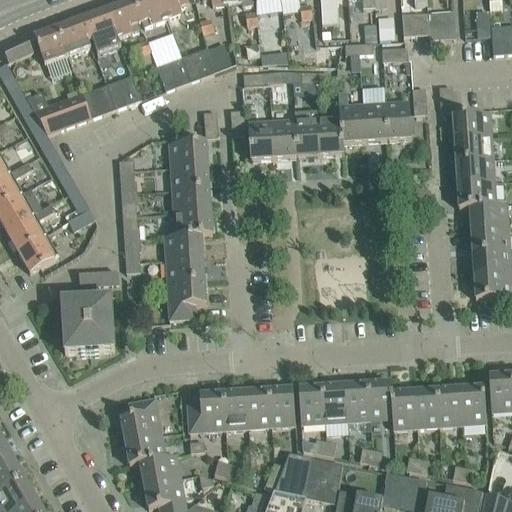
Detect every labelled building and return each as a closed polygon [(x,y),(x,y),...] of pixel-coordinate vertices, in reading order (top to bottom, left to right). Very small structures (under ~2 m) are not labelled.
[(168,23),(158,0),(142,0),(132,4),(141,26),(151,22),(153,28),(168,23)] [(196,6),(193,0),(158,0),(168,23),(182,18),(180,11),(188,8),(196,6)] [(229,8),(227,0),(202,0),(203,5),(212,4),(213,10),(229,8)] [(227,0),(229,8),(242,6),(243,10),(253,9),(251,0),(227,0)] [(348,0),(320,0),(322,29),(339,28),(337,1),(348,1),(348,0)] [(374,0),(348,0),(348,1),(348,3),(363,2),(364,13),(375,12),(374,0)] [(386,0),(377,0),(374,0),(375,12),(388,11),(386,0)] [(428,9),(427,0),(414,0),(415,10),(428,9)] [(141,26),(132,4),(107,13),(118,42),(132,36),(130,30),(141,26)] [(299,10),(301,23),(312,21),(310,9),(299,10)] [(118,42),(107,13),(82,22),(90,45),(92,44),(98,59),(121,50),(118,42)] [(258,29),(256,16),(245,18),(247,30),(258,29)] [(430,45),(456,43),(455,17),(428,19),(429,40),(430,45)] [(403,20),(403,21),(404,41),(429,40),(428,19),(403,20)] [(90,45),(82,22),(57,31),(68,60),(82,55),(79,49),(90,45)] [(203,39),(214,36),(210,23),(200,26),(203,39)] [(364,29),(365,47),(377,47),(377,29),(364,29)] [(507,59),(505,30),(492,31),(493,60),(507,59)] [(68,60),(57,31),(34,40),(45,69),(68,60)] [(488,32),(478,33),(478,40),(488,40),(488,32)] [(172,36),(148,45),(151,55),(151,56),(153,60),(155,66),(157,72),(182,62),(178,51),(172,36)] [(33,57),(27,43),(3,54),(9,68),(33,57)] [(153,60),(151,56),(151,55),(148,45),(147,43),(137,47),(145,69),(155,66),(153,60)] [(224,46),(207,53),(214,77),(233,70),(224,46)] [(259,48),(247,50),(249,64),(261,63),(259,48)] [(372,48),(359,49),(360,59),(372,59),(372,48)] [(360,59),(359,49),(345,49),(345,60),(360,59)] [(408,65),(408,52),(382,53),(383,66),(408,65)] [(214,77),(207,53),(182,62),(191,86),(214,77)] [(287,57),(275,59),(277,70),(289,70),(287,57)] [(182,62),(157,72),(159,77),(166,96),(191,86),(182,62)] [(13,79),(7,68),(0,72),(0,78),(3,84),(13,79)] [(283,76),(269,77),(270,88),(283,87),(283,76)] [(314,87),(315,77),(301,76),(301,87),(314,87)] [(270,88),(269,77),(244,79),(245,92),(270,90),(270,88)] [(329,78),(315,77),(314,87),(328,88),(329,78)] [(18,89),(13,79),(3,84),(9,94),(18,89)] [(132,81),(107,90),(116,114),(141,105),(132,81)] [(24,99),(18,89),(9,94),(15,105),(24,99)] [(116,114),(107,90),(83,99),(84,103),(91,122),(116,114)] [(454,116),(452,91),(439,92),(441,117),(454,116)] [(425,93),(413,94),(412,94),(414,119),(427,118),(425,93)] [(91,122),(84,103),(83,99),(49,111),(42,98),(28,104),(38,120),(48,138),(91,122)] [(30,110),(24,99),(15,105),(21,115),(30,110)] [(409,106),(384,108),(387,145),(412,143),(409,106)] [(387,145),(384,108),(362,109),(364,146),(387,145)] [(364,146),(362,109),(339,111),(340,121),(341,121),(343,148),(364,146)] [(36,120),(30,110),(21,115),(27,125),(36,120)] [(244,115),(243,115),(231,116),(233,141),(245,140),(244,115)] [(219,142),(218,129),(217,117),(204,118),(206,143),(219,142)] [(453,121),(455,145),(492,143),(490,118),(453,121)] [(42,130),(36,120),(27,125),(33,136),(42,130)] [(344,159),(343,148),(341,121),(340,121),(318,123),(320,160),(344,159)] [(320,160),(318,123),(296,124),(298,162),(320,160)] [(298,162),(296,124),(273,126),(276,163),(298,162)] [(276,163),(273,126),(249,128),(251,165),(276,163)] [(48,140),(42,130),(33,136),(39,146),(48,140)] [(54,151),(48,140),(39,146),(45,156),(54,151)] [(493,165),(492,143),(455,145),(456,167),(493,165)] [(169,149),(171,172),(208,170),(207,147),(169,149)] [(60,161),(54,151),(45,156),(51,166),(60,161)] [(0,183),(11,177),(0,158),(0,183)] [(66,171),(60,161),(51,166),(57,177),(66,171)] [(133,165),(119,166),(120,177),(134,176),(133,165)] [(495,189),(493,165),(456,167),(458,191),(495,189)] [(0,211),(23,199),(15,184),(32,175),(28,167),(11,177),(0,183),(0,211)] [(210,193),(208,170),(171,172),(172,195),(210,193)] [(72,182),(66,171),(57,177),(63,187),(72,182)] [(135,197),(135,185),(134,176),(120,177),(121,198),(135,197)] [(78,192),(72,182),(63,187),(69,197),(78,192)] [(496,209),(495,189),(458,191),(459,213),(470,213),(496,211),(496,209)] [(84,202),(78,192),(69,197),(75,208),(84,202)] [(211,215),(210,193),(172,195),(174,217),(211,215)] [(137,222),(135,197),(121,198),(123,222),(137,222)] [(35,219),(23,199),(0,211),(0,224),(6,235),(35,219)] [(90,213),(84,202),(75,208),(81,218),(90,213)] [(46,240),(39,227),(57,216),(52,209),(35,219),(6,235),(18,256),(46,240)] [(507,209),(496,209),(496,211),(470,213),(472,237),(509,235),(507,209)] [(95,222),(90,213),(81,218),(78,219),(84,229),(95,222)] [(213,240),(211,215),(174,217),(175,240),(176,241),(202,239),(202,240),(213,240)] [(84,229),(78,219),(63,228),(68,238),(84,229)] [(138,243),(137,222),(123,222),(124,243),(138,243)] [(510,257),(509,235),(472,237),(473,259),(510,257)] [(203,262),(202,240),(202,239),(176,241),(175,240),(165,241),(166,265),(203,262)] [(59,261),(46,240),(18,256),(31,277),(59,261)] [(140,267),(138,243),(124,243),(126,268),(140,267)] [(511,279),(510,257),(473,259),(475,282),(511,279)] [(205,285),(203,262),(166,265),(168,288),(205,285)] [(141,277),(140,267),(126,268),(127,278),(141,277)] [(511,301),(511,283),(511,279),(475,282),(476,304),(511,301)] [(206,309),(205,285),(168,288),(170,324),(196,323),(196,310),(206,309)] [(66,357),(115,355),(112,302),(93,303),(93,296),(81,297),(81,304),(62,305),(66,357)] [(511,417),(511,378),(489,380),(491,400),(492,419),(511,417)] [(392,387),(368,388),(370,427),(392,425),(393,425),(391,398),(393,397),(392,387)] [(370,427),(368,388),(346,390),(349,428),(370,427)] [(349,428),(346,390),(323,392),(326,430),(349,428)] [(484,391),(460,393),(462,431),(487,430),(484,391)] [(326,430),(323,392),(299,393),(301,431),(326,430)] [(296,432),(293,393),(269,395),(272,433),(296,432)] [(462,431),(460,393),(437,395),(439,433),(462,431)] [(272,433),(269,395),(248,396),(251,435),(272,433)] [(439,433),(437,395),(416,396),(418,434),(439,433)] [(251,435),(248,396),(225,398),(227,436),(251,435)] [(416,396),(393,397),(391,398),(393,425),(392,425),(393,436),(418,434),(416,396)] [(227,436),(225,398),(200,399),(201,410),(188,411),(190,439),(227,436)] [(163,442),(159,423),(156,404),(130,408),(132,421),(121,423),(126,449),(163,442)] [(167,465),(163,442),(126,449),(130,470),(141,468),(141,470),(167,465)] [(0,471),(14,463),(3,444),(0,445),(0,471)] [(324,458),(326,446),(318,444),(315,457),(324,458)] [(190,447),(191,458),(206,457),(205,446),(190,447)] [(336,448),(326,446),(324,458),(334,461),(336,448)] [(369,467),(372,455),(363,453),(360,465),(369,467)] [(381,457),(372,455),(369,467),(379,469),(381,457)] [(304,511),(306,506),(302,505),(305,492),(309,475),(312,463),(289,459),(284,471),(279,484),(274,498),(268,511),(304,511)] [(416,477),(419,464),(409,462),(406,474),(416,477)] [(0,496),(25,482),(14,463),(0,471),(0,496)] [(177,463),(167,465),(141,470),(145,492),(181,485),(177,463)] [(326,479),(329,467),(312,463),(309,475),(321,478),(326,479)] [(429,466),(419,464),(416,477),(426,479),(429,466)] [(225,481),(228,469),(219,466),(215,479),(225,481)] [(279,484),(284,471),(274,467),(270,481),(279,484)] [(346,471),(329,467),(326,479),(331,480),(343,483),(346,471)] [(239,472),(228,469),(225,481),(235,485),(239,472)] [(462,486),(465,473),(455,471),(452,484),(462,486)] [(475,475),(465,473),(462,486),(473,488),(475,475)] [(318,495),(321,478),(309,475),(305,492),(318,495)] [(400,493),(401,482),(385,479),(383,490),(400,493)] [(340,496),(343,483),(331,480),(327,498),(339,500),(339,496),(340,496)] [(274,498),(279,484),(270,481),(265,494),(274,498)] [(19,511),(37,502),(25,482),(0,496),(0,511),(19,511)] [(426,487),(401,482),(400,493),(424,497),(426,487)] [(186,511),(181,485),(145,492),(148,511),(155,511),(160,511),(159,511),(186,511)] [(478,511),(482,496),(446,489),(444,503),(429,500),(426,511),(478,511)] [(323,496),(318,495),(305,492),(302,505),(306,506),(320,509),(323,496)] [(511,511),(511,495),(511,496),(509,504),(487,500),(484,511),(511,511)] [(339,500),(336,511),(381,511),(383,504),(340,496),(339,496),(339,500)] [(256,499),(252,511),(254,511),(262,511),(265,502),(256,499)] [(42,511),(37,502),(19,511),(42,511)]
